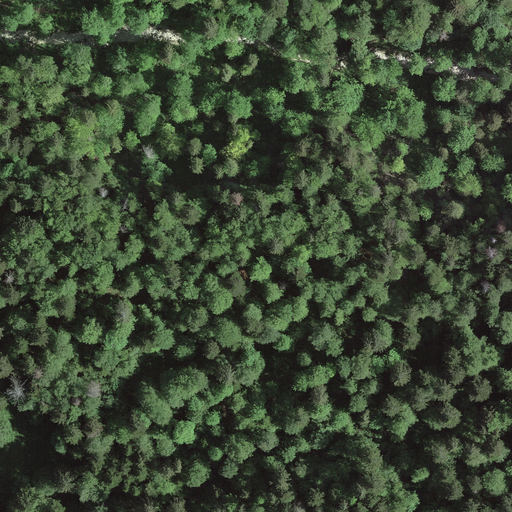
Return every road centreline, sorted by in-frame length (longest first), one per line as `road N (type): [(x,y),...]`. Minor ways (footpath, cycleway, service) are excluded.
road 1 (track): [(511,342),(205,349),(104,388),(63,417)]
road 2 (track): [(492,340),(317,407),(174,511)]
road 3 (track): [(205,349),(145,300),(51,289),(0,293)]
